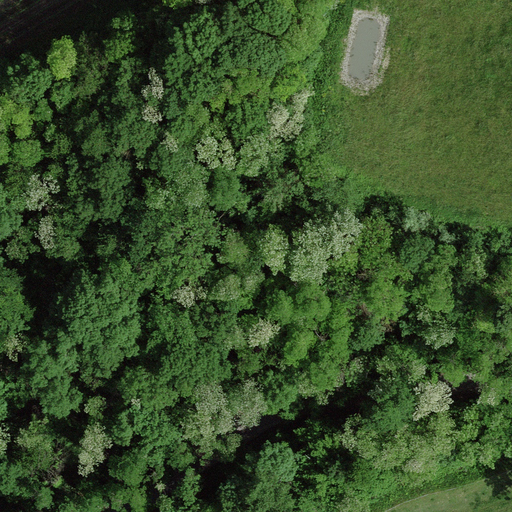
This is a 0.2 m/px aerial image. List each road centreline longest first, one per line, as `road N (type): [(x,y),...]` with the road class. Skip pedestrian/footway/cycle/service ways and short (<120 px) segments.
road 1 (unclassified): [(511,377),(285,411),(130,511)]
road 2 (track): [(251,428),(224,419),(153,431),(98,427),(0,357)]
